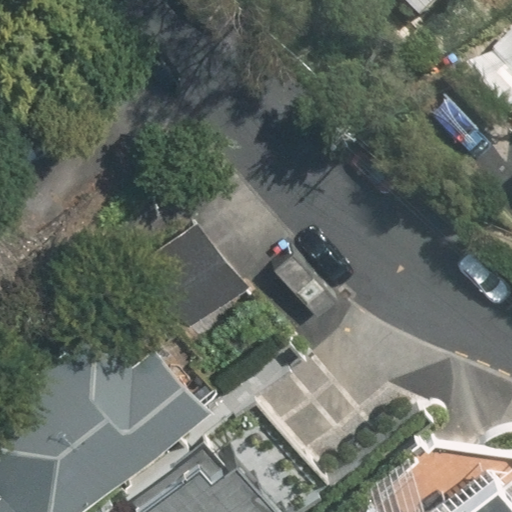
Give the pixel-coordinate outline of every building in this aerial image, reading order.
[(420,0),(432,14),(449,0),(420,0)] [(253,278),(192,207),(141,250),(202,321),(253,278)] [(0,511),(84,511),(209,396),(149,331),(136,343),(96,300),(0,389),(0,487),(4,492),(0,495),(0,511)] [(140,511),(279,511),(288,504),(216,424),(130,501),(140,511)] [(511,511),(511,490),(488,464),(442,506),(407,466),(355,511),(511,511)]
